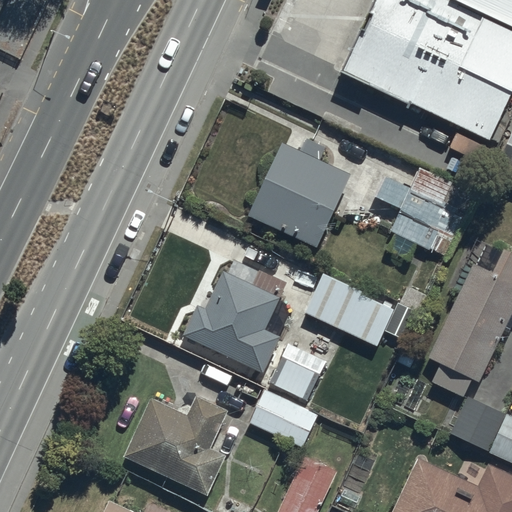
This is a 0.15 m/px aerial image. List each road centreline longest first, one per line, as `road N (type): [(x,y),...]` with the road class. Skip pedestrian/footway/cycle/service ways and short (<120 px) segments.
road 1 (secondary): [(201,0),(0,432)]
road 2 (secondary): [(0,244),(118,0)]
